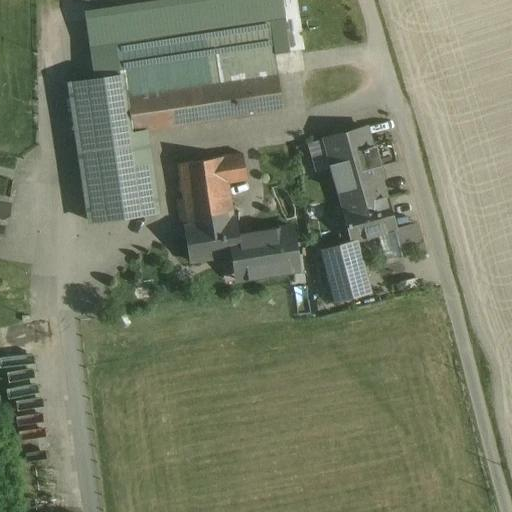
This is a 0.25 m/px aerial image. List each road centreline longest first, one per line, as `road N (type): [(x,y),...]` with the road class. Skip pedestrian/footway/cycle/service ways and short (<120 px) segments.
road 1 (unknown): [(242,251),(220,163),(417,146)]
road 2 (unknown): [(242,251),(251,308),(68,323)]
